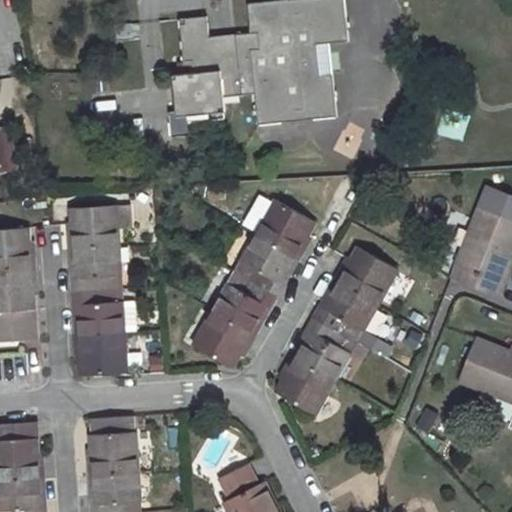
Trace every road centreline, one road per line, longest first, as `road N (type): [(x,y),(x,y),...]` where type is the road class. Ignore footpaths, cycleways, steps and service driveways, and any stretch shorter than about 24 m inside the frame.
road 1 (residential): [(247,384),(61,396)]
road 2 (residential): [(61,396),(49,233)]
road 3 (residential): [(313,511),(247,384)]
road 4 (residential): [(247,384),(313,265)]
